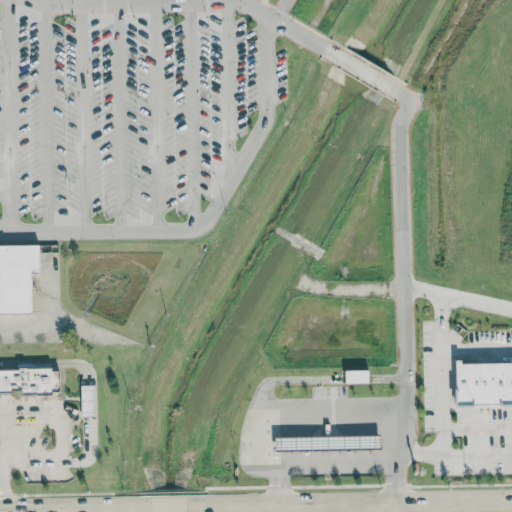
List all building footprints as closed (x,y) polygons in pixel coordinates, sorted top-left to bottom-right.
[(41,245),(0,245),(0,274),(1,275),(1,314),(34,314),(34,274),(42,274),(41,245)] [(511,362),(465,364),(465,360),(458,360),(459,405),(511,404),(511,362)] [(58,370),(0,367),(0,393),(60,396),(58,370)] [(345,368),(346,386),(373,386),(374,367),(345,368)] [(81,386),(82,417),(94,417),(93,385),(81,386)] [(275,455),(274,441),(381,439),(381,453),(275,455)]
